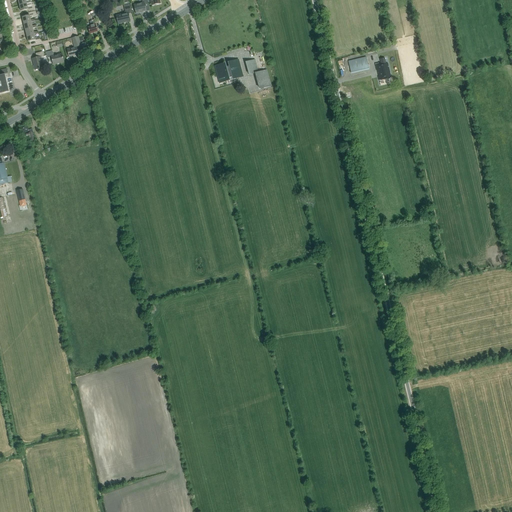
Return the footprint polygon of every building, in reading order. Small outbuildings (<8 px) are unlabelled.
[(141,0),(143,3),(134,5),(136,14),(147,11),(145,5),(148,4),(147,0),(141,0)] [(133,13),(130,3),(128,4),(128,2),(123,3),(125,14),(116,16),(118,24),(130,21),(128,14),(133,13)] [(92,21),(96,18),(93,11),(88,14),(92,21)] [(32,22),(36,21),(35,19),(31,20),(30,15),(22,17),(24,24),(32,22)] [(33,28),(37,27),(37,25),(33,26),(32,22),(24,24),(25,30),(33,28)] [(88,27),(90,34),(98,32),(95,24),(91,25),(91,27),(88,27)] [(35,34),(35,35),(39,33),(38,31),(34,32),(33,28),(25,30),(27,36),(35,34)] [(73,38),(73,41),(75,48),(67,49),(69,57),(79,54),(77,47),(80,46),(78,37),(73,38)] [(53,65),(64,62),(62,54),(53,56),(52,51),(46,52),(47,58),(51,57),(53,65)] [(41,57),(44,57),(42,52),(36,53),(37,58),(32,59),(35,70),(43,68),(41,57)] [(370,62),(369,56),(348,61),(351,73),(369,69),(368,62),(370,62)] [(379,81),(391,78),(388,63),(386,64),(385,58),(380,59),(381,63),(377,63),(378,64),(375,65),(379,81)] [(216,66),(220,83),(243,76),(238,60),(229,63),(230,67),(226,68),(225,64),(216,66)] [(246,63),(249,75),(255,74),(260,89),(271,86),(266,71),(259,73),(255,60),(246,63)] [(0,94),(9,92),(5,74),(0,75),(0,94)] [(21,137),(24,151),(37,148),(34,136),(32,129),(28,130),(27,126),(20,128),(22,136),(21,137)] [(0,184),(9,183),(12,182),(11,176),(8,177),(4,163),(3,163),(1,157),(0,157),(0,184)]
